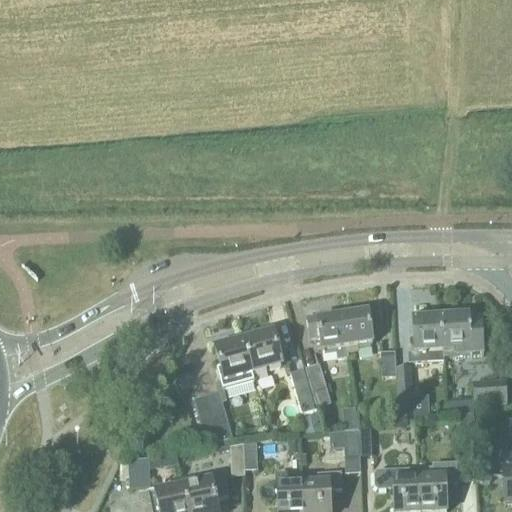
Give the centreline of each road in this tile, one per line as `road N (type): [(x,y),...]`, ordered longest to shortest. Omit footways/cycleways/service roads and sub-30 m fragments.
road 1 (secondary): [(0,400),(151,318),(276,278),(356,264),(511,262)]
road 2 (secondary): [(509,235),(351,241),(250,257),(133,293),(32,342),(0,346)]
